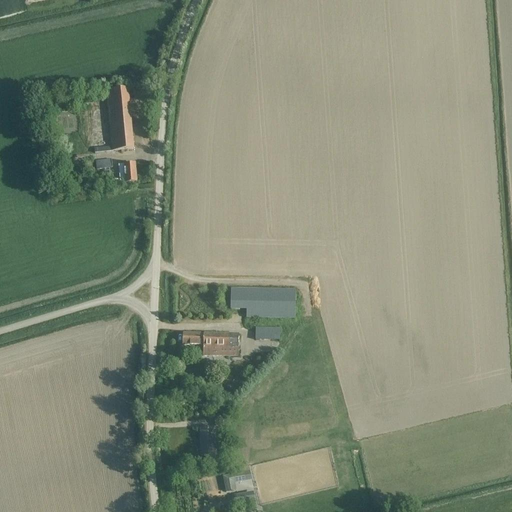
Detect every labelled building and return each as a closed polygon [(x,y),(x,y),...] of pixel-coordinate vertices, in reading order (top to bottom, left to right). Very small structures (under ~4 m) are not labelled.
[(128,89),(106,91),(111,147),(94,149),(95,154),(134,150),(128,89)] [(112,168),(111,160),(96,162),(96,170),(112,168)] [(137,183),(135,164),(118,166),(120,180),(111,181),(112,185),(137,183)] [(246,318),(295,319),(296,290),(231,289),(230,310),(246,311),(246,318)] [(256,328),(255,340),(280,341),(280,329),(256,328)] [(183,334),(182,346),(204,347),(204,357),(238,358),(239,335),(183,334)] [(216,456),(215,429),(199,429),(200,457),(206,456),(206,463),(215,463),(215,456),(216,456)] [(225,492),(233,491),(232,482),(244,480),(243,473),(223,477),(225,492)]
